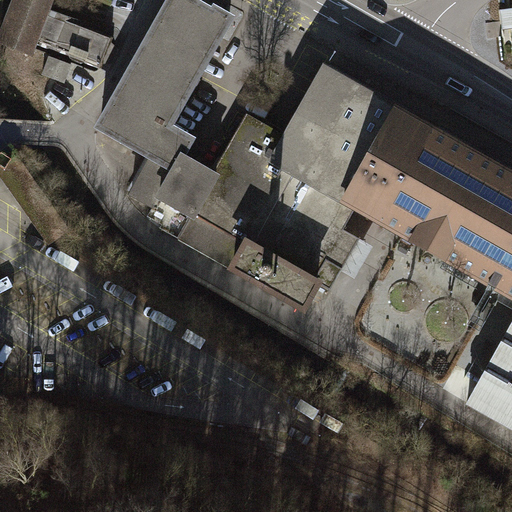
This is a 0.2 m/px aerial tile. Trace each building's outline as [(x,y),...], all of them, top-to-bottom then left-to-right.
[(7,0),(0,20),(0,49),(29,60),(34,46),(97,69),(108,40),(97,36),(99,30),(47,11),(51,0),(7,0)] [(151,154),(166,127),(227,18),(213,11),(211,14),(186,0),(169,0),(99,126),(151,154)] [(71,66),(47,57),(39,76),(64,85),(71,66)] [(511,322),(466,408),(511,432),(511,175),(419,124),(425,114),(376,87),(371,96),(322,69),(282,139),(270,162),(355,209),(511,294),(511,322)] [(270,162),(282,139),(247,120),(215,178),(180,240),(303,308),(316,285),(329,292),(359,239),(343,230),(355,209),(270,162)] [(192,143),(166,127),(151,154),(176,168),(181,160),(192,143)] [(3,150),(0,151),(0,178),(45,245),(60,234),(3,150)] [(176,168),(151,154),(129,193),(150,204),(145,214),(162,224),(160,229),(180,240),(215,178),(181,160),(176,168)]
